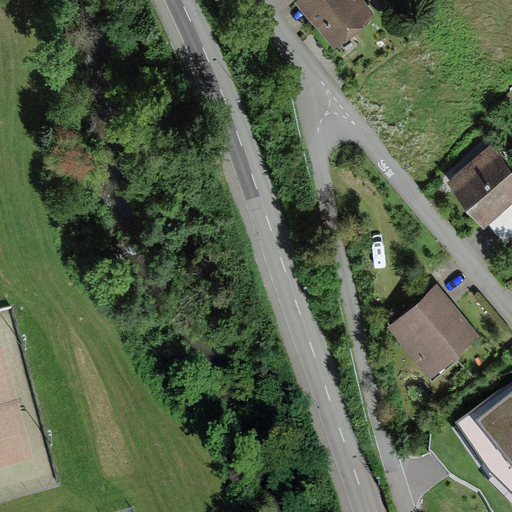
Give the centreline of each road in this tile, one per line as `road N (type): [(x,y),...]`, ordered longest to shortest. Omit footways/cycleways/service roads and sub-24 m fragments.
road 1 (tertiary): [(367,511),(264,205),(179,0)]
road 2 (residential): [(338,104),(321,119),(317,149),(381,439),(405,511)]
road 3 (residential): [(511,314),(338,104)]
road 4 (residential): [(338,104),(259,0)]
